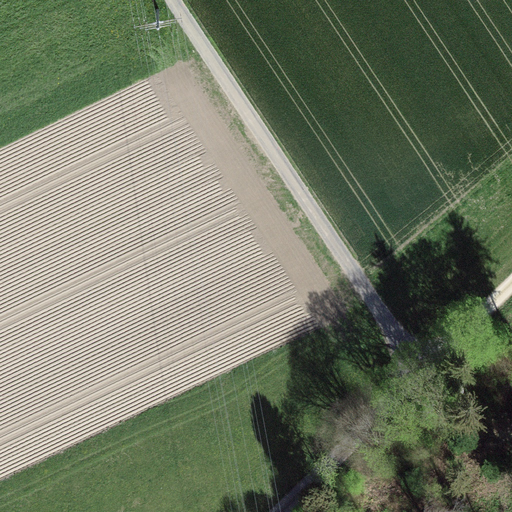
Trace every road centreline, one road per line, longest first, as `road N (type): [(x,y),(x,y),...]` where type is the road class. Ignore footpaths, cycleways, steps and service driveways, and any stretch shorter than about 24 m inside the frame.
road 1 (unclassified): [(423,374),(172,0)]
road 2 (track): [(278,511),(511,285)]
